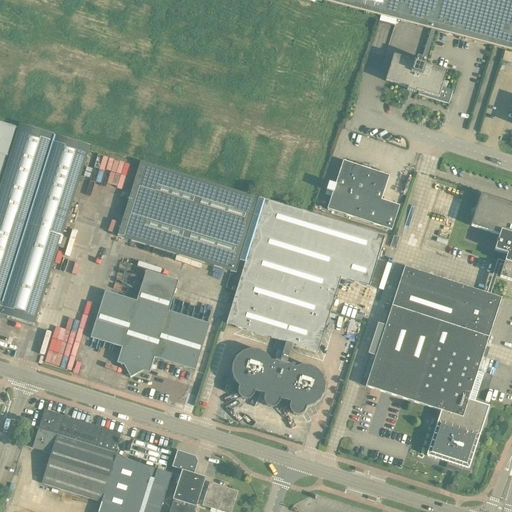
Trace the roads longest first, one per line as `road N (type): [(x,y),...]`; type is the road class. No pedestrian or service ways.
road 1 (tertiary): [(287,461),(27,377)]
road 2 (tertiary): [(448,511),(287,461)]
road 3 (unclassified): [(511,163),(357,113)]
